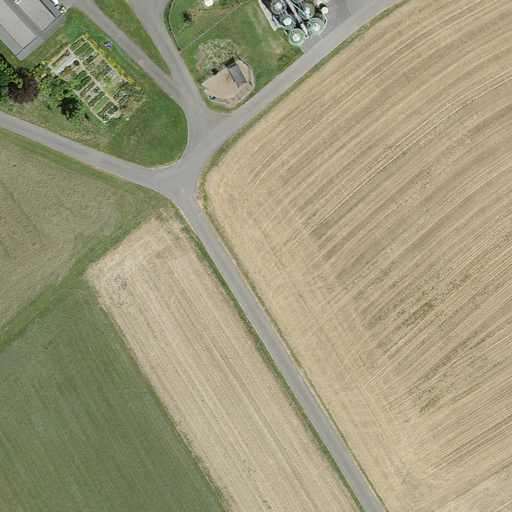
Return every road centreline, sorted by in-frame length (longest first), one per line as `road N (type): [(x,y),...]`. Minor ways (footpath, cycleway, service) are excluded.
road 1 (track): [(0,127),(113,163),(190,205),(377,511)]
road 2 (track): [(190,205),(263,117),(365,30),(416,0)]
